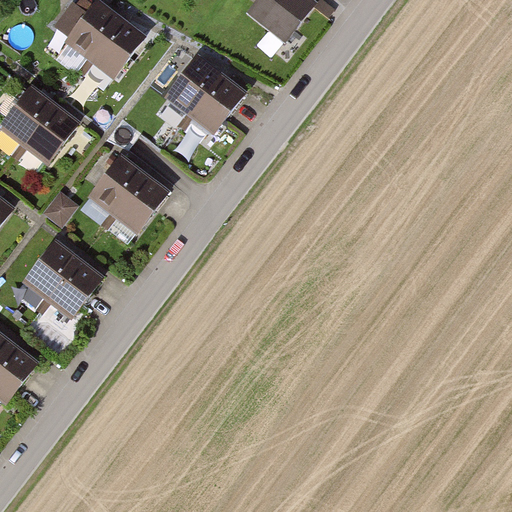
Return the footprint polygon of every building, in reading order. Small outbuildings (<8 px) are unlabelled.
[(123,83),(156,42),(104,0),(85,0),(59,31),(123,83)] [(312,0),(244,0),(235,13),(283,49),(317,3),(312,0)] [(257,98),(206,60),(174,102),(226,141),(257,98)] [(89,130),(38,91),(6,133),(56,172),(89,130)] [(179,197),(129,159),(97,202),(147,239),(179,197)] [(0,238),(21,211),(0,194),(0,238)] [(83,209),(64,195),(50,214),(69,228),(83,209)] [(113,280),(61,243),(32,285),(84,321),(113,280)] [(46,367),(0,333),(0,398),(14,410),(46,367)]
